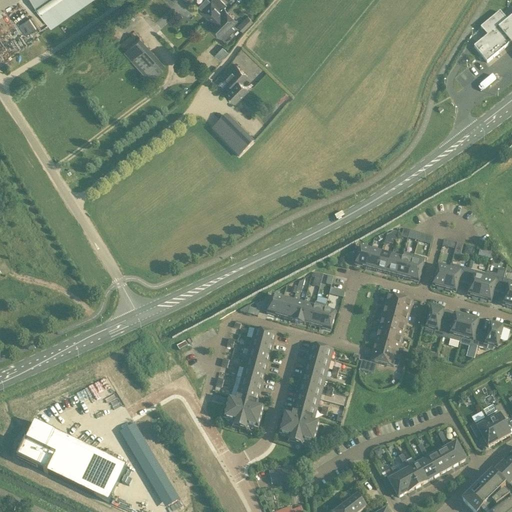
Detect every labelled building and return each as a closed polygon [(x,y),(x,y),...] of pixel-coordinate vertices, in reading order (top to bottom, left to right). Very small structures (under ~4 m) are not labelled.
[(31,0),(51,28),(91,0),(31,0)] [(203,0),(197,6),(201,10),(211,20),(213,22),(220,16),(222,18),(228,12),(223,7),(226,5),(221,0),(210,0),(210,1),(208,0),(203,0)] [(221,36),(224,39),(234,29),(231,26),(236,20),(228,12),(222,18),(220,16),(213,22),(211,20),(207,24),(220,37),(221,36)] [(507,46),(511,43),(498,28),(506,21),(504,18),(501,15),(499,13),(480,29),(481,30),(483,33),(487,37),(473,48),(486,64),(507,46)] [(253,21),(247,16),(237,27),(242,32),(253,21)] [(511,44),(511,16),(506,21),(498,28),(511,43),(511,44)] [(29,18),(19,25),(26,35),(36,28),(29,18)] [(132,60),(144,72),(139,76),(143,79),(147,75),(150,79),(164,65),(139,37),(124,51),(132,60)] [(220,60),(228,52),(222,46),(215,55),(220,60)] [(235,101),(247,88),(241,82),(247,76),(236,65),(225,77),(230,82),(223,89),(235,101)] [(239,158),(251,146),(254,143),(227,116),(212,131),(239,158)] [(407,239),(409,232),(403,230),(401,238),(407,239)] [(391,244),(394,233),(386,237),(384,243),(391,244)] [(460,257),(463,245),(457,244),(453,255),(460,257)] [(371,251),(360,248),(355,266),(366,269),(371,251)] [(381,254),(371,251),(366,269),(376,272),(381,254)] [(387,275),(392,257),(381,254),(376,272),(387,275)] [(397,278),(402,260),(392,257),(387,275),(397,278)] [(408,281),(413,263),(402,260),(397,278),(408,281)] [(418,284),(423,266),(413,263),(408,281),(418,284)] [(464,284),(468,270),(450,266),(449,270),(444,290),(445,291),(445,292),(451,294),(451,292),(455,294),(459,283),(464,284)] [(449,270),(438,267),(432,287),(437,289),(437,290),(442,291),(443,290),(444,290),(449,270)] [(486,275),(468,270),(464,284),(470,286),(467,297),(472,298),(472,300),(477,301),(478,300),(479,300),(486,275)] [(499,270),(497,276),(486,273),(486,275),(479,300),(480,300),(480,302),(486,303),(486,302),(491,303),(493,292),(500,294),(504,280),(506,272),(499,270)] [(323,275),(316,273),(312,275),(311,279),(321,281),(323,275)] [(328,277),(327,280),(326,285),(331,286),(334,278),(328,277)] [(511,282),(504,280),(500,294),(506,295),(503,307),(511,309),(511,282)] [(388,296),(384,308),(397,312),(400,299),(388,296)] [(283,300),(272,297),(267,315),(278,317),(283,300)] [(316,304),(314,308),(310,326),(320,329),(325,311),(326,307),(326,306),(327,300),(318,298),(316,304)] [(413,303),(400,299),(397,312),(410,315),(413,303)] [(283,300),(278,317),(288,320),(293,303),(283,300)] [(304,305),(293,303),(288,320),(293,322),(293,323),(299,324),(304,305)] [(304,305),(299,324),(304,326),(305,325),(310,326),(314,308),(304,305)] [(246,315),(248,315),(249,309),(250,307),(239,312),(240,313),(246,315)] [(397,312),(384,308),(381,321),(394,324),(397,312)] [(440,324),(443,313),(431,309),(430,312),(429,311),(428,317),(429,317),(425,329),(437,333),(436,337),(442,339),(446,325),(440,324)] [(331,332),(336,314),(325,311),(320,329),(331,332)] [(410,315),(397,312),(394,324),(406,327),(410,315)] [(446,325),(442,339),(460,344),(462,339),(467,319),(465,319),(466,318),(460,316),(460,317),(455,316),(452,327),(446,325)] [(475,333),(478,322),(474,321),(474,320),(468,318),(468,320),(467,319),(462,339),(472,342),(471,347),(477,348),(481,335),(475,333)] [(394,324),(381,321),(377,333),(390,336),(394,324)] [(406,327),(394,324),(390,336),(403,340),(406,327)] [(487,336),(481,335),(477,348),(484,350),(485,346),(497,349),(500,337),(502,337),(503,332),(502,331),(503,329),(490,326),(487,336)] [(256,330),(253,340),(272,346),(275,336),(256,330)] [(390,336),(377,333),(374,345),(376,346),(387,349),(390,336)] [(403,340),(390,336),(387,349),(398,351),(399,352),(403,340)] [(253,340),(250,350),(270,356),(272,346),(253,340)] [(188,347),(185,342),(177,347),(179,351),(188,347)] [(313,346),(311,356),(330,361),(333,351),(313,346)] [(387,349),(376,346),(371,361),(393,367),(394,368),(396,368),(398,367),(399,363),(398,361),(395,359),(398,351),(387,349)] [(250,350),(248,360),(267,366),(270,356),(250,350)] [(311,356),(308,366),(327,371),(330,361),(311,356)] [(246,367),(245,370),(264,375),(267,366),(248,360),(246,367)] [(368,373),(371,363),(363,361),(360,371),(368,373)] [(308,366),(305,376),(325,381),(327,371),(308,366)] [(245,370),(242,380),(262,385),(264,375),(245,370)] [(305,376),(302,386),(322,391),(325,381),(305,376)] [(262,385),(242,380),(239,390),(259,395),(262,385)] [(302,386),(300,396),(319,401),(322,391),(302,386)] [(239,390),(237,400),(238,400),(256,405),(259,395),(239,390)] [(319,401),(300,396),(297,406),(316,411),(319,401)] [(223,406),(225,400),(213,397),(212,403),(223,406)] [(256,405),(238,400),(237,403),(230,401),(224,421),(234,424),(233,428),(247,432),(248,428),(258,430),(263,410),(256,409),(257,406),(258,406),(258,405),(256,405)] [(489,423),(499,442),(510,436),(504,425),(509,421),(501,405),(494,409),(497,414),(486,420),(488,423),(489,423)] [(294,415),(294,416),(313,421),(314,421),(316,411),(297,406),(294,415)] [(292,418),(285,417),(280,436),(290,439),(288,443),(303,447),(304,443),(314,445),(319,426),(312,424),(313,421),(294,416),(294,415),(293,415),(292,415),(293,415),(292,418)] [(499,442),(489,423),(488,423),(478,429),(476,425),(470,429),(476,440),(482,437),(488,448),(499,442)] [(36,424),(17,462),(109,509),(128,471),(36,424)] [(180,502),(135,426),(120,435),(165,511),(180,502)] [(337,431),(324,427),(322,435),(335,438),(337,431)] [(446,450),(455,467),(465,461),(454,442),(448,445),(444,447),(446,451),(446,450)] [(409,449),(415,460),(419,458),(413,446),(409,449)] [(437,456),(446,472),(455,467),(446,450),(446,451),(437,456)] [(427,461),(436,477),(446,472),(437,456),(427,461)] [(416,463),(427,483),(428,483),(427,482),(436,477),(427,461),(418,466),(416,463)] [(407,468),(418,488),(427,483),(416,463),(409,467),(406,462),(402,464),(405,469),(407,468)] [(511,472),(504,464),(496,472),(511,489),(511,488),(511,472)] [(292,467),(291,467),(280,470),(273,471),(274,478),(276,485),(277,485),(295,481),(293,470),(292,467)] [(408,493),(397,473),(397,474),(394,468),(390,470),(393,476),(387,479),(398,499),(408,494),(408,493)] [(397,473),(408,493),(418,488),(407,468),(405,469),(397,473)] [(482,511),(505,489),(492,475),(463,503),(471,511),(482,511)] [(510,501),(505,495),(492,507),(496,511),(510,501)] [(339,509),(341,511),(339,511),(361,511),(365,509),(357,498),(350,504),(348,502),(339,509)] [(511,511),(511,503),(500,511),(511,511)]
